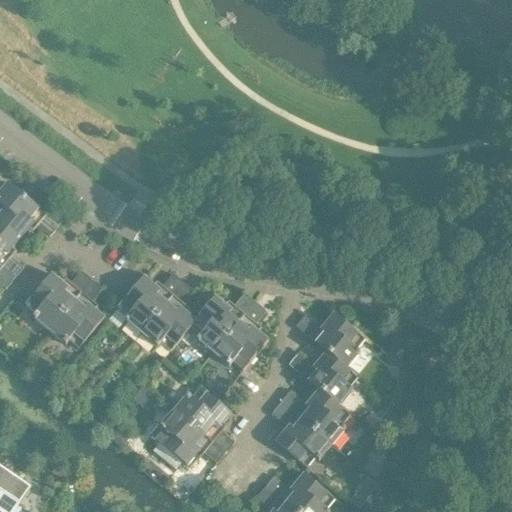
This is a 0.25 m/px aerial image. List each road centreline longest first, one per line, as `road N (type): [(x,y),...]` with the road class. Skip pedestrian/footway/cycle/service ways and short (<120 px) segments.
road 1 (residential): [(232,477),(259,444),(247,416),(275,373),(301,280)]
road 2 (residential): [(301,280),(207,258),(98,202)]
road 3 (residential): [(511,318),(301,280)]
road 4 (residential): [(98,202),(0,123)]
